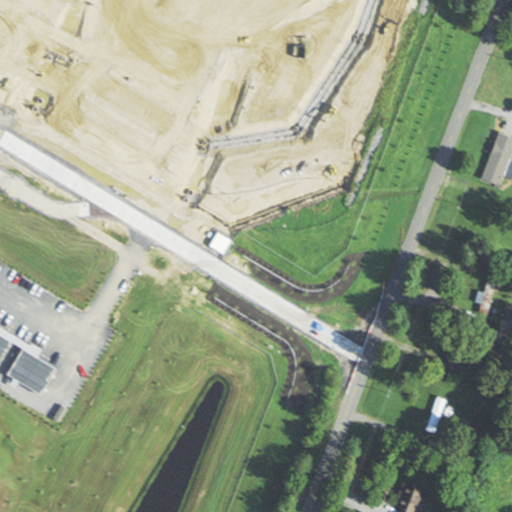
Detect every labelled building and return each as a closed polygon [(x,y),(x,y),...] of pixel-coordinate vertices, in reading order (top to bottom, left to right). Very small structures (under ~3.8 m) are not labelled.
[(483,179),(503,186),(511,157),(511,136),(498,132),(483,179)] [(503,279),(489,274),(478,310),(492,314),(503,279)] [(511,308),(506,307),(501,330),(511,332),(511,308)] [(459,376),(468,347),(451,341),(442,370),(459,376)] [(426,431),(436,435),(447,400),(437,396),(426,431)] [(417,511),(425,489),(403,482),(393,511),(417,511)]
